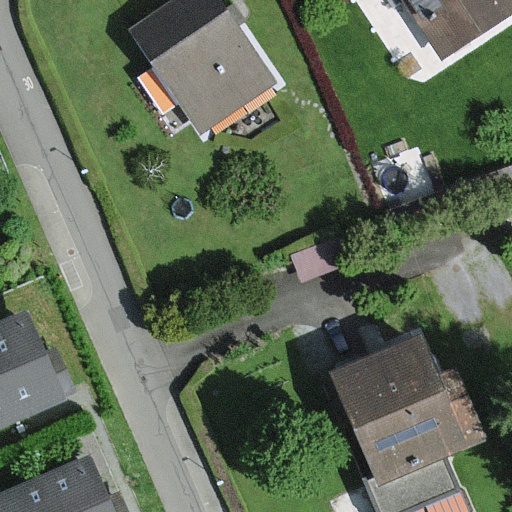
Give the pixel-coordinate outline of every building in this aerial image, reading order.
[(220,0),(181,0),(128,35),(200,144),(281,91),(220,0)] [(511,0),(398,0),(446,72),(511,29),(511,0)] [(23,318),(0,327),(0,423),(73,393),(56,352),(40,359),(23,318)] [(422,335),(336,372),(382,481),(370,486),(381,511),(396,511),(454,487),(441,456),(482,439),(454,374),(441,379),(422,335)] [(86,461),(0,496),(0,511),(123,511),(117,496),(103,501),(86,461)]
